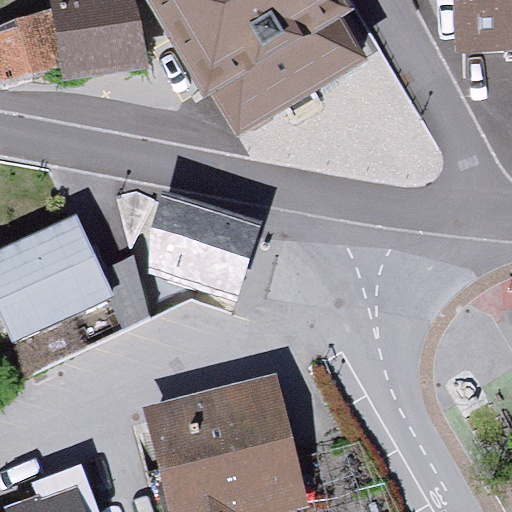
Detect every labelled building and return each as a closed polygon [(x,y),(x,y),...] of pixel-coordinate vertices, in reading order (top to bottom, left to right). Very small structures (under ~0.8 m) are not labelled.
[(313,0),(151,0),(138,8),(199,109),(218,98),(236,128),(333,70),(314,39),(331,29),(313,0)] [(511,0),(459,0),(460,64),(511,63),(511,0)] [(114,9),(33,28),(47,91),(128,73),(114,9)] [(260,217),(160,186),(149,224),(147,270),(235,297),(260,217)] [(110,291),(73,212),(0,245),(0,310),(12,336),(110,291)] [(302,511),(275,398),(154,427),(173,511),(302,511)]
